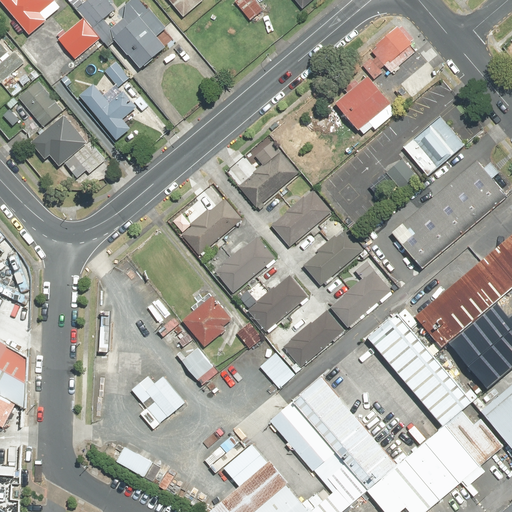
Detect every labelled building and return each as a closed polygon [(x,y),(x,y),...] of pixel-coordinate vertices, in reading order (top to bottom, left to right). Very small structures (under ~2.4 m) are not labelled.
[(0,0),(0,1),(30,37),(46,24),(40,16),(57,2),(54,0),(0,0)] [(114,11),(104,0),(88,0),(79,8),(111,46),(121,37),(145,65),(170,44),(166,39),(173,33),(144,0),(133,0),(125,7),(132,15),(116,28),(107,18),(114,11)] [(204,2),(202,0),(168,0),(184,19),(204,2)] [(257,0),(237,0),(237,1),(254,20),(266,9),(257,0)] [(294,0),(303,10),(313,0),(294,0)] [(84,18),(61,37),(78,58),(101,40),(84,18)] [(411,47),(395,28),(366,53),(382,72),(411,47)] [(0,36),(0,59),(11,49),(0,36)] [(260,47),(254,40),(235,55),(241,61),(260,47)] [(19,50),(0,66),(0,74),(9,85),(32,65),(19,50)] [(439,74),(419,52),(394,74),(389,79),(409,101),(439,74)] [(117,62),(107,71),(121,86),(131,77),(117,62)] [(371,75),(339,101),(367,136),(399,110),(371,75)] [(41,79),(23,95),(48,125),(67,108),(41,79)] [(94,84),(79,95),(114,140),(130,128),(122,118),(133,110),(122,95),(110,104),(94,84)] [(86,142),(64,115),(29,141),(44,160),(50,155),(57,164),(86,142)] [(471,147),(445,117),(407,150),(432,180),(471,147)] [(283,151),(242,185),(259,206),(300,171),(283,151)] [(417,172),(405,159),(389,173),(401,187),(417,172)] [(508,196),(479,162),(395,235),(424,268),(508,196)] [(316,189),(275,223),(293,245),(334,211),(316,189)] [(230,198),(186,232),(203,254),(247,220),(230,198)] [(348,226),(304,265),(322,286),(366,246),(348,226)] [(511,287),(511,232),(417,312),(443,344),(449,340),(496,301),(511,287)] [(259,234),(218,269),(237,291),(278,256),(259,234)] [(379,268),(334,303),(352,325),(396,290),(379,268)] [(292,274),(250,309),(268,330),(310,295),(292,274)] [(217,293),(185,319),(208,347),(240,322),(217,293)] [(511,369),(511,313),(509,316),(496,301),(449,340),(489,388),(511,369)] [(329,308),(285,346),(302,366),(346,327),(329,308)] [(113,352),(115,312),(105,311),(103,352),(113,352)] [(473,401),(398,313),(372,336),(447,423),(473,401)] [(182,324),(176,318),(162,330),(167,337),(182,324)] [(252,323),(239,333),(252,350),(265,340),(252,323)] [(32,362),(0,340),(0,391),(26,407),(32,362)] [(196,346),(182,357),(203,383),(217,371),(196,346)] [(275,351),(261,364),(280,386),(294,373),(275,351)] [(132,387),(162,423),(187,402),(164,375),(157,381),(150,373),(132,387)] [(294,398),(370,486),(398,463),(322,374),(294,398)] [(511,383),(485,406),(511,437),(511,383)] [(425,511),(509,443),(473,401),(447,423),(398,463),(370,486),(391,511),(397,511),(407,504),(414,511),(425,511)] [(340,511),(370,486),(299,406),(277,425),(334,491),(313,509),(309,511),(340,511)] [(239,484),(210,508),(216,511),(309,511),(313,509),(253,440),(223,466),(239,484)] [(126,445),(118,460),(146,475),(154,460),(126,445)] [(464,511),(454,499),(448,504),(454,511),(464,511)]
